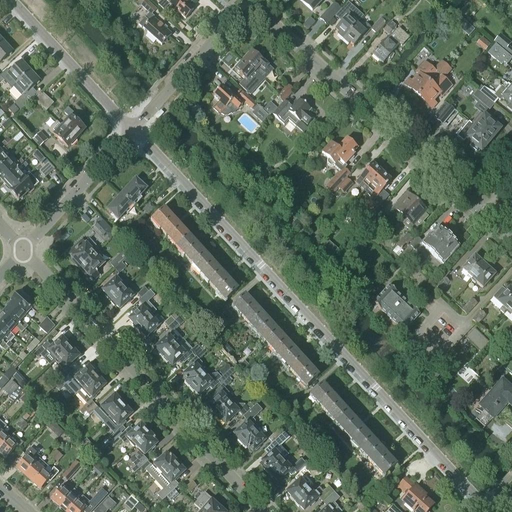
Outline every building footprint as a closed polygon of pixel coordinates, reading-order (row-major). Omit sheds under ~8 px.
[(143,0),(138,0),(136,2),(138,4),(138,3),(142,6),(141,7),(143,10),(149,15),(151,16),(156,11),(148,4),(145,2),(143,0)] [(193,0),(163,0),(158,6),(163,12),(169,6),(185,20),(193,11),(188,7),(193,0)] [(323,0),(299,0),(299,1),(312,13),(323,0)] [(333,3),(318,19),(325,26),(340,9),(333,3)] [(348,3),(335,17),(342,23),(335,31),(339,34),(338,36),(343,40),(357,26),(356,25),(363,17),(348,3)] [(149,15),(139,27),(142,30),(148,35),(147,37),(153,43),(155,41),(161,47),(167,41),(171,36),(162,28),(152,19),(154,18),(151,16),(149,15)] [(327,25),(331,28),(336,22),(333,19),(327,25)] [(376,35),(386,24),(381,19),(371,30),(376,35)] [(461,19),(456,24),(469,35),(474,30),(461,19)] [(396,31),(394,29),(396,27),(391,22),(382,32),(389,38),(372,56),(382,64),(387,58),(389,60),(393,53),(393,52),(399,46),(401,48),(409,39),(398,29),(396,31)] [(311,28),(305,23),(302,27),(307,32),(311,28)] [(357,26),(343,40),(349,46),(350,45),(353,47),(370,29),(366,25),(362,30),(357,26)] [(493,43),(511,59),(511,58),(511,50),(508,48),(511,44),(500,35),(493,43)] [(482,38),(479,42),(487,49),(491,45),(482,38)] [(2,44),(0,46),(0,63),(11,53),(2,44)] [(506,66),(511,60),(495,46),(487,55),(501,67),(503,64),(506,66)] [(251,52),(242,62),(254,74),(259,78),(262,81),(263,80),(272,70),(271,70),(262,61),(263,59),(261,57),(259,59),(251,52)] [(242,62),(234,71),(236,73),(244,80),(239,86),(246,94),(245,95),(247,96),(248,95),(249,96),(262,81),(259,78),(254,74),(242,62)] [(406,83),(405,85),(418,97),(438,75),(446,66),(442,62),(437,67),(434,71),(433,72),(428,67),(424,64),(416,73),(417,75),(418,76),(411,84),(410,83),(408,81),(406,83)] [(6,71),(0,77),(0,78),(2,81),(12,90),(13,89),(15,87),(30,74),(21,64),(9,74),(6,71)] [(438,75),(418,97),(427,106),(428,104),(429,103),(431,104),(438,96),(442,99),(453,87),(443,79),(444,78),(446,75),(451,70),(446,66),(438,75)] [(30,74),(15,87),(13,89),(21,98),(14,104),(21,112),(36,98),(30,91),(38,83),(30,74)] [(484,89),(480,93),(494,105),(498,100),(500,102),(502,100),(503,99),(508,103),(510,105),(507,109),(511,112),(511,89),(510,88),(509,87),(508,86),(505,84),(502,88),(501,87),(495,95),(484,89)] [(281,102),(283,99),(292,90),(288,86),(276,97),(281,102)] [(214,96),(212,98),(217,102),(219,104),(213,110),(220,116),(221,115),(222,116),(224,117),(226,117),(228,117),(231,115),(232,116),(237,110),(238,110),(242,105),(222,87),(218,91),(218,92),(216,91),(216,92),(213,95),(214,96)] [(478,92),(473,97),(490,111),(495,106),(494,105),(480,93),(480,94),(478,92)] [(46,113),(54,104),(42,94),(34,102),(46,113)] [(255,105),(244,95),(240,100),(251,110),(256,115),(261,110),(256,105),(255,105)] [(310,111),(299,101),(292,109),(284,103),(273,115),(284,126),(289,121),(295,128),(301,121),(307,126),(313,119),(307,114),(310,111)] [(265,111),(270,116),(276,109),(271,104),(265,111)] [(433,117),(432,118),(442,127),(455,112),(445,104),(433,117)] [(8,111),(13,117),(18,112),(13,106),(8,111)] [(68,118),(60,126),(61,126),(77,141),(82,135),(81,134),(82,133),(84,131),(82,129),(81,128),(85,125),(68,109),(67,110),(64,114),(68,118)] [(471,125),(471,126),(474,129),(490,142),(499,130),(497,128),(484,118),(480,115),(471,125)] [(56,122),(48,131),(53,135),(54,137),(67,149),(71,145),(72,146),(77,141),(61,126),(60,126),(56,122)] [(469,123),(457,137),(463,143),(466,140),(472,144),(469,148),(478,155),(480,151),(481,152),(482,151),(486,147),(486,146),(490,142),(474,129),(471,126),(471,125),(469,123)] [(36,131),(30,136),(33,140),(33,141),(34,142),(40,148),(47,141),(40,134),(39,135),(36,131)] [(0,152),(0,153),(0,170),(9,162),(13,158),(12,157),(11,159),(6,153),(15,144),(12,140),(7,145),(0,151),(0,152)] [(352,145),(347,140),(337,150),(331,144),(322,154),(328,160),(327,161),(327,163),(327,165),(330,168),(332,168),(334,167),(341,173),(326,189),(332,194),(349,175),(344,170),(346,167),(344,166),(354,155),(353,155),(354,154),(353,154),(357,150),(355,148),(356,148),(353,144),(352,145)] [(245,154),(250,150),(245,145),(241,149),(245,154)] [(41,156),(38,152),(33,157),(37,160),(41,156)] [(9,162),(0,170),(0,179),(0,180),(3,183),(17,171),(22,167),(24,165),(20,161),(17,163),(13,158),(9,162)] [(38,166),(35,169),(44,179),(54,170),(45,160),(43,162),(38,166)] [(274,173),(266,164),(256,174),(264,182),(274,173)] [(17,171),(3,183),(6,187),(4,189),(10,194),(25,180),(29,177),(24,171),(27,168),(24,165),(22,167),(17,171)] [(366,171),(355,183),(358,185),(359,187),(365,192),(368,189),(382,173),(380,172),(381,171),(377,167),(376,168),(372,165),(366,171)] [(368,189),(365,192),(374,201),(372,203),(378,209),(389,197),(382,192),(391,182),(388,179),(389,178),(384,174),(383,175),(382,173),(368,189)] [(25,180),(10,194),(18,204),(37,187),(39,185),(30,176),(29,177),(25,180)] [(133,209),(136,207),(133,205),(146,191),(135,180),(107,211),(118,222),(131,207),(133,209)] [(344,195),(352,185),(347,180),(338,190),(344,195)] [(404,218),(416,204),(414,203),(415,201),(407,194),(394,209),(403,218),(404,218)] [(372,203),(365,212),(371,217),(378,209),(372,203)] [(426,212),(419,205),(418,206),(416,204),(404,218),(399,223),(409,232),(414,226),(419,231),(424,225),(423,224),(428,218),(424,215),(426,212)] [(145,217),(154,209),(150,205),(141,213),(145,217)] [(379,223),(386,215),(381,210),(374,218),(379,223)] [(160,215),(152,223),(171,244),(176,250),(180,246),(189,239),(178,228),(178,227),(180,226),(179,225),(180,224),(178,221),(176,222),(174,223),(174,222),(164,212),(160,215)] [(105,234),(110,240),(115,235),(101,220),(94,227),(103,236),(105,234)] [(301,225),(297,222),(290,229),(294,233),(301,225)] [(125,226),(116,235),(120,240),(129,231),(125,226)] [(444,237),(438,232),(432,238),(431,237),(423,245),(442,263),(456,248),(454,246),(456,244),(446,235),(444,237)] [(397,246),(403,251),(412,239),(407,234),(397,246)] [(180,246),(176,250),(191,265),(192,267),(200,276),(204,273),(212,265),(203,255),(202,254),(204,253),(204,252),(205,251),(203,248),(201,249),(199,250),(198,249),(189,239),(180,246)] [(414,251),(421,243),(416,239),(400,256),(404,260),(413,250),(414,251)] [(82,242),(68,255),(72,259),(72,262),(74,265),(77,265),(80,268),(94,255),(99,251),(98,251),(99,251),(96,247),(91,242),(87,245),(86,246),(82,242)] [(109,265),(115,271),(122,264),(132,255),(127,249),(109,265)] [(323,250),(321,253),(330,261),(333,258),(323,250)] [(94,255),(80,268),(84,272),(84,275),(86,278),(89,278),(93,282),(96,279),(99,276),(97,274),(96,273),(103,266),(102,265),(104,263),(99,257),(102,255),(99,251),(94,255)] [(474,257),(462,271),(472,280),(484,267),(484,266),(484,265),(482,263),(480,263),(474,257)] [(345,258),(339,260),(340,267),(347,266),(345,258)] [(122,264),(115,271),(119,275),(126,269),(122,264)] [(204,273),(200,276),(216,294),(225,303),(236,292),(237,292),(232,287),(228,283),(227,282),(226,281),(228,279),(227,278),(229,277),(227,275),(225,276),(224,275),(223,277),(222,276),(220,274),(212,265),(204,273)] [(484,267),(472,280),(482,289),(494,276),(488,270),(488,269),(486,267),(484,267)] [(109,303),(124,289),(120,284),(122,282),(118,278),(102,292),(107,297),(105,298),(109,303)] [(441,292),(449,283),(444,278),(435,287),(441,292)] [(402,332),(419,315),(388,286),(372,304),(402,332)] [(124,289),(109,303),(114,308),(115,306),(119,310),(135,296),(131,292),(129,294),(124,289)] [(141,300),(148,293),(144,289),(137,295),(141,300)] [(496,295),(492,299),(497,303),(503,308),(500,311),(504,315),(507,312),(511,306),(511,292),(509,289),(508,290),(506,293),(501,289),(496,295)] [(19,293),(11,302),(26,316),(31,310),(36,314),(39,311),(19,293)] [(233,309),(257,336),(269,325),(259,313),(260,312),(260,311),(261,310),(259,307),(257,308),(255,309),(245,298),(233,309)] [(461,311),(466,316),(477,304),(472,299),(461,311)] [(7,310),(4,313),(24,331),(28,327),(21,322),(26,316),(11,302),(5,308),(6,309),(7,310)] [(135,332),(150,318),(153,316),(144,306),(129,321),(133,325),(131,327),(135,332)] [(472,321),(477,326),(486,316),(480,311),(472,321)] [(0,315),(0,326),(9,335),(9,334),(10,334),(15,328),(21,334),(24,331),(4,313),(1,317),(0,316),(0,315)] [(38,328),(43,332),(50,324),(51,323),(46,318),(38,328)] [(150,318),(135,332),(140,337),(142,335),(145,339),(161,325),(158,321),(155,323),(150,318)] [(171,318),(163,324),(167,328),(174,322),(171,318)] [(174,322),(167,328),(172,334),(175,331),(179,327),(174,322)] [(50,324),(43,332),(47,336),(55,327),(51,323),(50,324)] [(257,336),(282,362),(293,351),(283,340),(284,339),(284,338),(285,336),(283,334),(281,335),(279,336),(269,325),(257,336)] [(0,342),(7,349),(8,348),(9,349),(12,346),(9,343),(14,338),(9,334),(9,335),(0,326),(0,342)] [(466,339),(480,352),(489,343),(474,330),(466,339)] [(168,338),(155,350),(157,352),(159,354),(157,355),(162,360),(177,346),(183,341),(175,331),(172,334),(171,335),(168,338)] [(498,345),(504,350),(511,341),(511,340),(507,336),(498,345)] [(45,352),(40,355),(51,366),(56,361),(72,347),(68,343),(66,344),(62,339),(51,349),(46,343),(41,348),(45,352)] [(35,340),(26,349),(30,353),(39,344),(35,340)] [(177,346),(162,360),(166,365),(168,364),(172,368),(178,363),(181,366),(192,355),(189,353),(192,350),(183,341),(177,346)] [(222,348),(227,353),(231,349),(227,344),(222,348)] [(192,350),(189,353),(192,355),(194,358),(201,351),(197,346),(192,350)] [(72,347),(56,361),(61,366),(59,368),(63,372),(78,358),(75,354),(77,352),(72,347)] [(41,348),(34,355),(37,358),(40,355),(45,352),(41,348)] [(191,369),(181,379),(181,381),(184,381),(184,382),(185,383),(184,383),(184,384),(188,389),(203,375),(200,372),(199,371),(201,369),(201,364),(198,361),(207,353),(204,350),(202,352),(201,351),(194,358),(195,359),(188,365),(188,366),(189,368),(191,369)] [(293,351),(282,362),(306,389),(318,378),(307,367),(309,365),(308,365),(309,363),(307,361),(305,362),(305,361),(304,363),(300,359),(293,351)] [(22,353),(18,358),(23,362),(27,357),(22,353)] [(511,355),(501,367),(511,377),(511,355)] [(242,371),(248,365),(244,361),(238,367),(242,371)] [(252,376),(256,373),(250,367),(247,370),(252,376)] [(11,368),(3,377),(8,381),(16,373),(11,368)] [(71,380),(63,388),(72,399),(77,395),(80,391),(86,386),(98,376),(93,371),(92,372),(88,368),(73,382),(71,380)] [(203,375),(188,389),(193,394),(194,393),(198,397),(209,387),(210,389),(212,391),(219,384),(220,386),(227,380),(234,373),(231,369),(230,370),(222,377),(221,378),(217,374),(211,376),(207,379),(203,375)] [(433,371),(428,377),(435,383),(440,377),(433,371)] [(17,373),(13,378),(17,382),(21,377),(17,373)] [(64,373),(56,381),(59,385),(68,376),(64,373)] [(68,376),(59,385),(63,388),(71,380),(68,376)] [(80,391),(77,395),(86,406),(82,409),(79,412),(82,416),(86,413),(94,405),(92,403),(96,398),(95,396),(105,386),(101,382),(102,380),(98,376),(86,386),(80,391)] [(8,381),(3,377),(0,380),(0,389),(0,390),(8,381)] [(218,397),(208,407),(212,411),(210,413),(215,418),(230,404),(232,402),(228,397),(229,396),(229,394),(225,391),(224,389),(231,383),(227,380),(220,386),(221,387),(215,393),(215,395),(218,397)] [(493,390),(507,403),(507,402),(510,405),(509,406),(511,408),(511,391),(502,381),(493,390)] [(8,399),(13,403),(23,392),(11,382),(2,392),(9,398),(8,399)] [(323,387),(310,398),(335,425),(347,414),(338,404),(337,402),(338,401),(338,400),(339,399),(337,396),(335,397),(333,398),(332,398),(323,387)] [(492,419),(507,403),(493,390),(479,407),(492,419)] [(31,399),(26,394),(20,400),(25,405),(31,399)] [(294,404),(300,398),(297,395),(291,400),(294,404)] [(98,409),(94,412),(104,423),(109,418),(124,404),(119,400),(118,401),(116,399),(114,397),(101,409),(99,408),(98,409)] [(109,418),(104,423),(114,433),(109,438),(113,442),(121,435),(120,434),(124,430),(121,427),(125,423),(124,422),(131,415),(127,411),(128,409),(124,404),(109,418)] [(230,404),(215,418),(219,423),(221,421),(225,426),(238,413),(243,418),(254,408),(250,404),(246,408),(244,406),(237,406),(234,408),(230,404)] [(82,416),(80,418),(84,422),(89,417),(94,412),(98,409),(94,405),(86,413),(82,416)] [(244,426),(234,436),(238,440),(236,441),(241,447),(256,433),(259,430),(255,425),(255,422),(253,420),(258,415),(262,411),(257,405),(254,408),(243,418),(246,421),(244,423),(244,426)] [(347,414),(335,425),(353,444),(359,451),(371,440),(361,429),(363,428),(362,427),(364,426),(361,423),(360,424),(359,424),(358,425),(357,425),(347,414)] [(18,429),(24,423),(21,421),(16,427),(18,429)] [(51,422),(46,427),(48,429),(53,433),(58,428),(53,423),(51,422)] [(24,423),(18,429),(22,432),(27,426),(24,423)] [(121,435),(109,446),(112,449),(121,441),(125,445),(127,445),(129,444),(134,449),(151,433),(146,428),(144,430),(140,426),(132,433),(129,430),(122,436),(121,435)] [(256,433),(241,447),(245,451),(248,450),(248,453),(251,454),(252,453),(266,440),(262,436),(264,435),(259,430),(256,433)] [(276,432),(268,440),(272,444),(280,437),(276,432)] [(0,433),(0,449),(8,441),(0,433)] [(133,467),(129,471),(133,475),(147,462),(142,458),(158,444),(154,440),(155,438),(151,433),(134,449),(137,453),(134,456),(134,459),(136,461),(131,465),(133,467)] [(275,451),(260,464),(261,466),(263,467),(264,466),(266,468),(263,470),(267,475),(284,460),(279,454),(283,451),(280,448),(288,440),(283,434),(280,437),(272,444),(270,446),(275,451)] [(8,441),(0,449),(0,455),(5,460),(16,449),(17,451),(23,444),(13,435),(8,441)] [(371,440),(359,451),(384,478),(395,467),(394,466),(385,457),(385,456),(386,455),(387,454),(386,454),(387,453),(387,452),(386,451),(385,450),(383,451),(383,450),(382,452),(381,451),(371,440)] [(25,459),(15,469),(23,476),(34,465),(39,460),(40,459),(30,450),(23,457),(25,459)] [(53,460),(59,454),(56,451),(50,458),(53,460)] [(59,454),(53,460),(56,463),(62,457),(59,454)] [(148,463),(141,470),(143,473),(145,471),(155,482),(160,478),(177,462),(173,457),(171,459),(167,454),(152,468),(148,463)] [(284,460),(267,475),(272,481),(274,479),(277,483),(288,473),(291,477),(294,474),(296,475),(299,472),(306,466),(303,462),(298,466),(296,465),(293,468),(285,459),(284,460)] [(34,465),(23,476),(27,480),(27,481),(28,482),(30,484),(31,483),(32,484),(34,481),(35,480),(42,472),(43,472),(46,469),(47,467),(39,460),(34,465)] [(62,478),(67,483),(81,467),(75,462),(62,478)] [(160,478),(155,482),(163,491),(157,496),(158,498),(156,500),(160,503),(162,501),(162,502),(166,499),(174,491),(179,486),(174,482),(184,473),(182,471),(180,468),(180,467),(181,466),(177,462),(160,478)] [(34,481),(32,484),(40,491),(49,482),(50,483),(58,474),(53,470),(52,472),(47,467),(46,469),(43,472),(42,472),(35,480),(34,481)] [(299,482),(287,493),(291,497),(289,499),(293,504),(309,490),(313,486),(314,485),(306,476),(309,473),(304,468),(294,477),(299,482)] [(428,511),(433,507),(423,499),(425,497),(405,480),(398,489),(407,497),(403,502),(413,511),(428,511)] [(190,494),(197,487),(193,482),(186,489),(190,494)] [(64,485),(51,501),(59,508),(69,496),(74,491),(74,490),(70,486),(68,488),(64,485)] [(309,490),(293,504),(298,509),(300,507),(304,511),(318,499),(323,504),(334,494),(329,488),(323,493),(319,489),(317,491),(313,486),(309,490)] [(69,496),(59,508),(59,509),(60,510),(62,511),(63,511),(69,511),(77,503),(82,497),(82,498),(74,491),(69,496)] [(174,491),(166,499),(170,503),(178,495),(174,491)] [(86,509),(84,511),(83,511),(91,511),(94,509),(95,508),(106,497),(101,492),(100,492),(95,498),(89,504),(90,505),(89,506),(89,507),(88,507),(88,508),(87,509),(86,509)] [(204,494),(198,501),(204,507),(200,511),(201,511),(221,511),(213,504),(212,503),(211,502),(212,501),(204,494)] [(327,509),(324,511),(341,511),(334,504),(339,499),(334,494),(323,504),(327,509)] [(77,503),(69,511),(83,511),(84,511),(86,509),(87,509),(88,508),(88,507),(89,507),(89,506),(90,505),(89,504),(82,497),(77,503)] [(106,511),(108,510),(110,511),(115,505),(107,499),(94,511),(106,511)]
